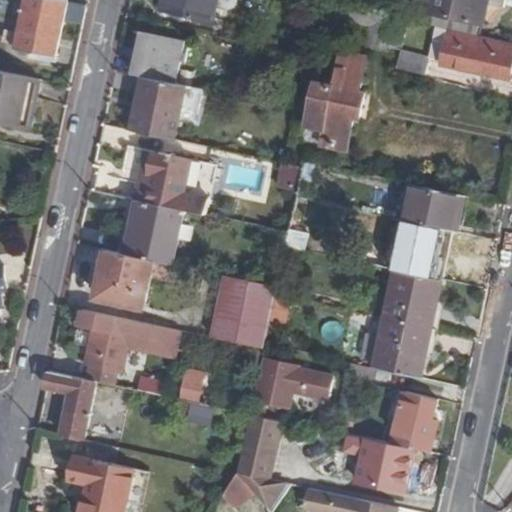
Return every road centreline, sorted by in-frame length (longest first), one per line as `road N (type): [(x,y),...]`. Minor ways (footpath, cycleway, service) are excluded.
road 1 (residential): [(7,478),(110,0)]
road 2 (residential): [(511,275),(461,511)]
road 3 (unknown): [(462,504),(335,491),(317,483),(297,450)]
